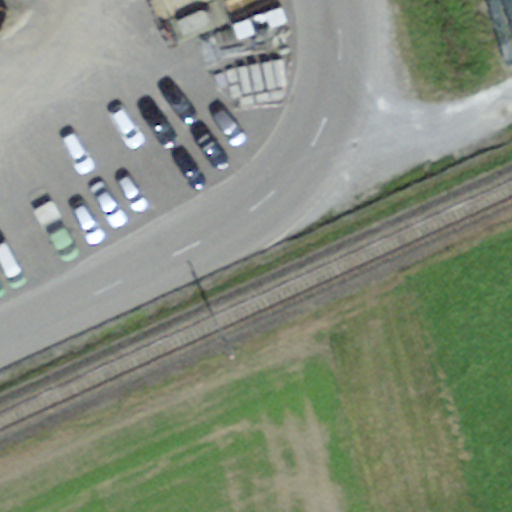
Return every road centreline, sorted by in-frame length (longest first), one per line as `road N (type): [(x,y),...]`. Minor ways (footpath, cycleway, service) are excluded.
road 1 (residential): [(331,0),(334,56),(324,111),(279,189),(249,219),(119,286)]
road 2 (unclassified): [(119,286),(0,340)]
